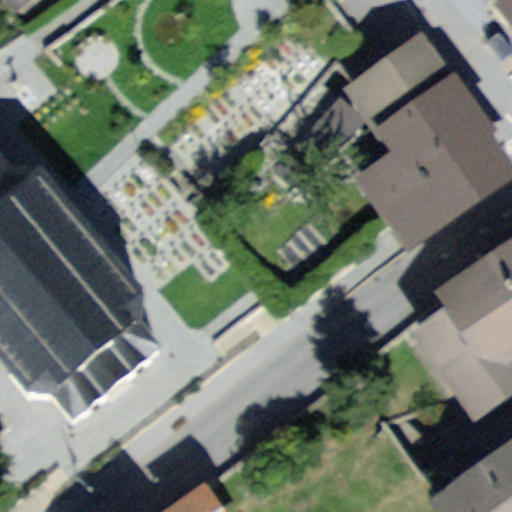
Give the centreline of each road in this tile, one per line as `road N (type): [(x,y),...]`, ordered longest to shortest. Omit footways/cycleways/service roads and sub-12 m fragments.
road 1 (primary): [(125,511),(511,215)]
road 2 (residential): [(511,108),(436,0)]
